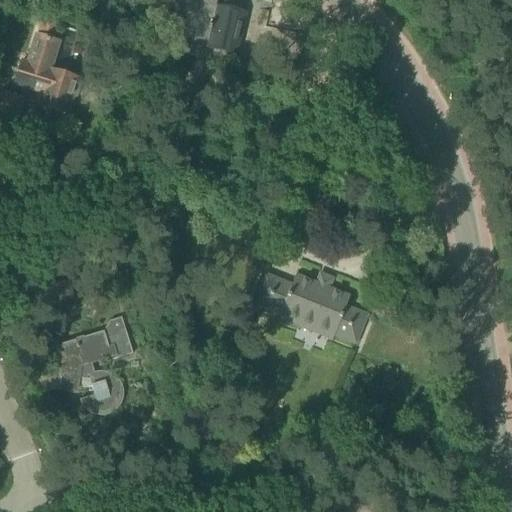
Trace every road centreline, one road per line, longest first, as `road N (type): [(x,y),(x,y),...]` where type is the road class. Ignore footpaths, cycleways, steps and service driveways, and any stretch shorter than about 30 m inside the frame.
road 1 (residential): [(31,505),(504,496)]
road 2 (tertiary): [(483,343),(449,170),(400,75),(340,0)]
road 3 (tertiary): [(504,496),(483,343)]
